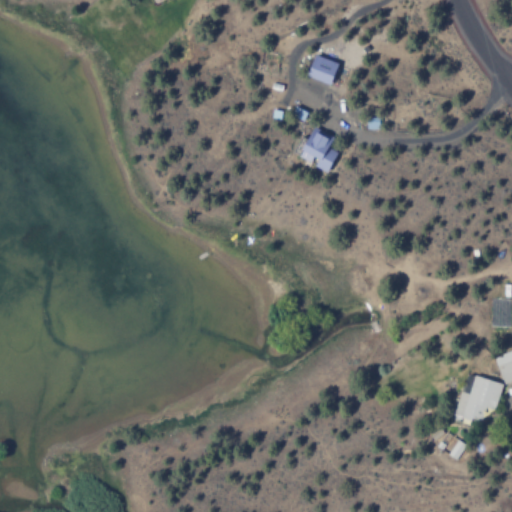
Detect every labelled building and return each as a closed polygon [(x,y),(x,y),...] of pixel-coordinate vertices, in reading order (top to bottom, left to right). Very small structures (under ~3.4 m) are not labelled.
[(305,76),(329,83),(335,62),(312,54),(305,76)] [(326,171),(335,150),(326,146),(331,136),(309,127),(297,156),(312,162),(311,165),(326,171)] [(511,349),(492,356),(502,383),(511,379),(511,349)] [(500,384),(473,375),(467,394),(458,391),(451,414),(473,421),(474,419),(480,421),(484,406),(492,409),(500,384)] [(433,439),(428,433),(438,426),(442,432),(433,439)] [(447,454),(456,440),(464,445),(455,459),(447,454)] [(440,449),(435,446),(438,441),(443,444),(440,449)]
